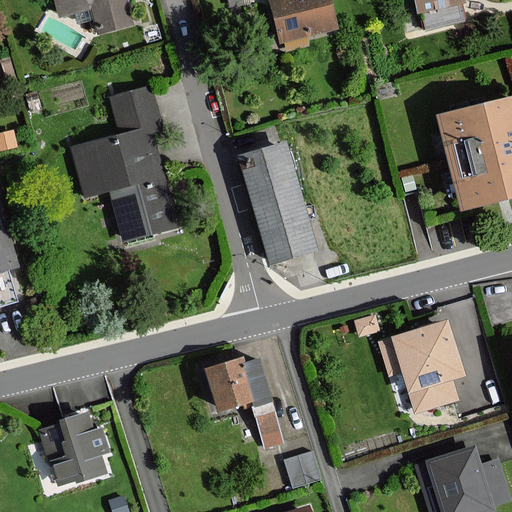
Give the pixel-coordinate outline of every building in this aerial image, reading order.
[(93,9),(100,35),(134,26),(127,0),(56,0),(61,17),(93,9)] [(243,0),(227,0),(229,8),(245,5),(243,0)] [(329,0),(272,0),(283,40),(336,27),(329,0)] [(465,0),(419,0),(423,15),(467,5),(465,0)] [(111,186),(126,239),(177,225),(152,134),(162,131),(150,88),(113,99),(124,134),(75,148),(88,193),(111,186)] [(455,166),(511,152),(511,102),(444,118),(455,166)] [(287,144),(241,157),(272,266),(318,253),(287,144)] [(511,152),(455,166),(466,212),(511,201),(511,152)] [(0,209),(0,290),(5,306),(21,301),(11,272),(19,270),(0,209)] [(375,317),(357,321),(360,334),(378,330),(375,317)] [(405,372),(416,412),(458,400),(451,375),(463,372),(449,321),(394,336),(395,341),(382,344),(391,376),(405,372)] [(243,361),(208,371),(219,414),(255,404),(266,449),(284,444),(261,360),(244,365),(243,361)] [(66,421),(42,428),(58,484),(83,476),(85,483),(110,475),(105,458),(112,456),(105,428),(96,431),(89,410),(65,417),(66,421)] [(476,451),(419,468),(432,511),(483,511),(495,508),(494,504),(511,498),(500,464),(482,469),(476,451)] [(311,453),(287,460),(294,485),(319,478),(311,453)]
